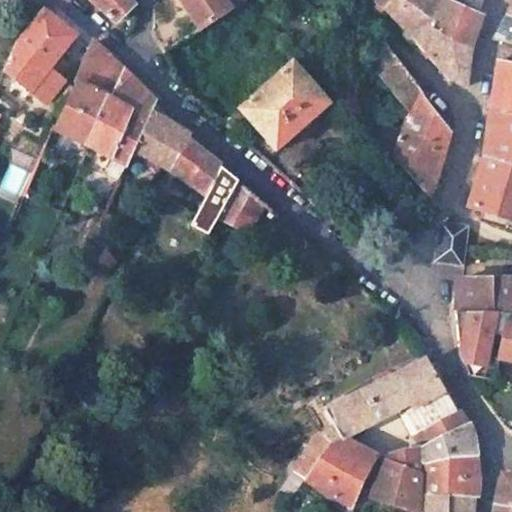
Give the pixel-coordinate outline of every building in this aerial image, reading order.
[(87,0),(113,24),(132,5),(127,0),(87,0)] [(175,0),(196,32),(226,12),(218,0),(175,0)] [(375,0),(376,4),(384,9),(392,0),(375,0)] [(437,0),(392,0),(384,9),(394,17),(414,42),(437,0)] [(481,18),(441,0),(437,0),(414,42),(448,82),(464,88),(467,51),(481,18)] [(74,36),(43,12),(16,46),(5,70),(48,104),(65,82),(48,69),(74,36)] [(511,16),(505,13),(495,39),(511,42),(511,16)] [(446,130),(381,43),(365,57),(408,111),(399,131),(370,111),(306,41),(294,53),(403,170),(417,185),(428,197),(446,130)] [(123,70),(93,42),(56,129),(89,146),(123,70)] [(511,64),(496,60),(486,112),(511,118),(511,64)] [(324,102),(286,61),(221,124),(228,130),(241,117),(273,152),(324,102)] [(148,118),(155,103),(123,70),(89,146),(126,167),(133,150),(148,118)] [(158,109),(159,107),(155,103),(148,118),(154,120),(186,140),(188,137),(158,109)] [(511,118),(486,112),(481,156),(511,162),(511,118)] [(170,172),(186,140),(154,120),(148,118),(133,150),(161,166),(170,172)] [(205,196),(220,167),(186,140),(170,172),(205,196)] [(511,162),(481,156),(466,208),(511,223),(511,162)] [(417,185),(403,170),(392,182),(407,196),(417,185)] [(264,203),(238,181),(220,213),(218,217),(247,233),(264,203)] [(202,207),(191,226),(207,235),(218,217),(220,213),(206,205),(202,207)] [(463,227),(438,223),(433,261),(456,265),(463,227)] [(511,280),(454,281),(453,315),(495,314),(511,314),(511,311),(511,310),(511,280)] [(495,314),(453,315),(455,330),(455,335),(458,357),(459,360),(461,365),(484,369),(485,360),(511,364),(511,323),(493,321),(495,314)] [(415,352),(421,345),(409,331),(406,333),(403,337),(400,341),(415,352)] [(425,360),(429,350),(421,345),(415,352),(425,360)] [(426,360),(423,361),(323,411),(332,427),(312,443),(292,472),(305,480),(328,446),(342,439),(404,407),(408,405),(409,406),(410,408),(443,391),(426,360)] [(424,431),(456,414),(443,391),(410,408),(405,411),(418,433),(423,430),(424,431)] [(475,456),(471,437),(467,424),(466,424),(456,414),(424,431),(430,442),(421,447),(421,464),(475,456)] [(352,508),(375,457),(342,439),(328,446),(305,480),(352,508)] [(402,510),(418,511),(418,448),(388,455),(370,498),(402,510)] [(477,481),(475,456),(421,464),(420,493),(471,499),(475,499),(477,483),(477,481)] [(292,498),(305,480),(292,472),(280,491),(292,498)] [(511,476),(499,474),(492,506),(511,510),(511,476)] [(470,511),(471,499),(420,493),(420,511),(470,511)]
